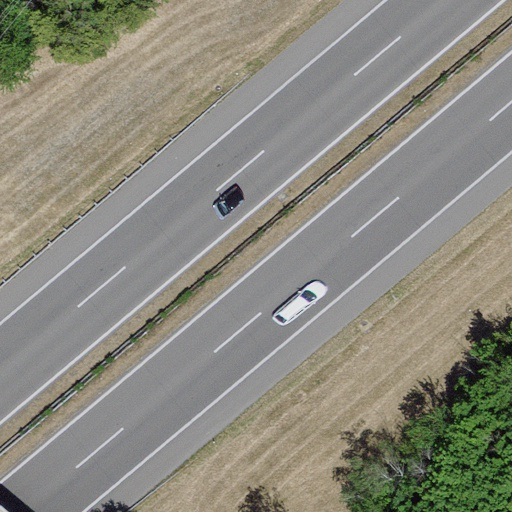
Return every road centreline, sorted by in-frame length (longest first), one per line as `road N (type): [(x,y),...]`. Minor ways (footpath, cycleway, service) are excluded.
road 1 (motorway): [(24,511),(511,103)]
road 2 (motorway): [(444,0),(0,374)]
